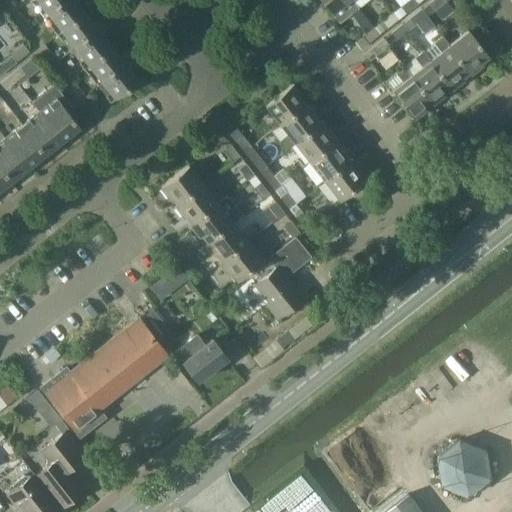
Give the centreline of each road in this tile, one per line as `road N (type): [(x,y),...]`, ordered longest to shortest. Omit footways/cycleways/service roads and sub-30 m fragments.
road 1 (residential): [(0,262),(191,108),(204,88),(173,30)]
road 2 (secondary): [(142,511),(391,315)]
road 3 (residential): [(420,182),(276,0)]
road 4 (secondary): [(511,198),(391,315)]
road 5 (secondary): [(391,315),(511,226)]
